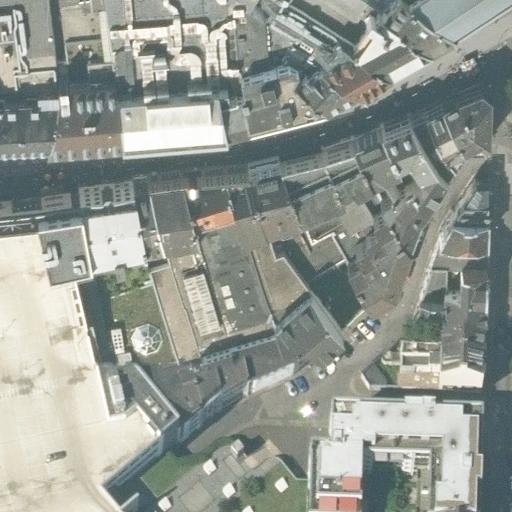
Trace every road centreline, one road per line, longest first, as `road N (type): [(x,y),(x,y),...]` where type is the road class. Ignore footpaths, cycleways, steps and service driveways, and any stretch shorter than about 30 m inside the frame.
road 1 (residential): [(503,411),(510,160),(475,163),(461,178),(394,329),(335,380),(324,405)]
road 2 (residential): [(324,405),(503,411)]
